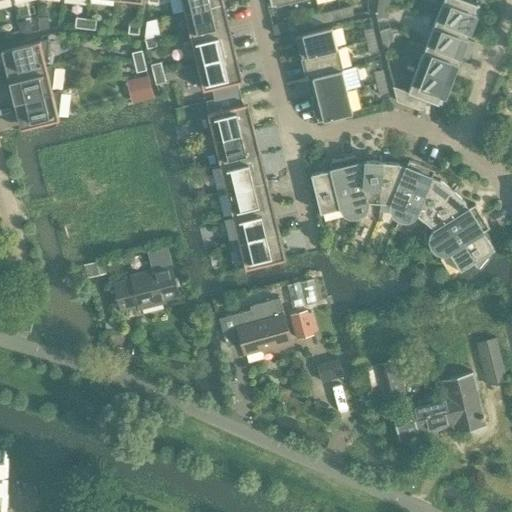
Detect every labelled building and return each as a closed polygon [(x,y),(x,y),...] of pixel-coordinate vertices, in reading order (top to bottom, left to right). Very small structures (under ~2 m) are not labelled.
[(181,0),(185,12),(224,3),(222,0),(181,0)] [(467,0),(443,0),(437,18),(471,31),(477,14),(474,13),(477,4),(467,0)] [(191,38),(230,28),(224,3),(185,12),(191,38)] [(389,4),(378,3),(376,17),(387,18),(389,4)] [(352,6),(340,9),(342,18),(354,15),(352,6)] [(342,18),(340,9),(329,12),(331,21),(342,18)] [(319,14),(298,19),(300,28),(322,23),(319,14)] [(75,27),(85,28),(86,18),(76,17),(75,27)] [(85,28),(95,29),(96,19),(86,18),(85,28)] [(437,18),(428,42),(461,55),(469,58),(475,42),(464,38),(467,31),(470,32),(471,31),(437,18)] [(300,28),(298,19),(287,22),(289,31),(300,28)] [(128,33),(139,34),(140,24),(129,23),(128,33)] [(297,35),(302,57),(337,48),(332,26),(297,35)] [(372,27),(364,30),(366,41),(375,39),(372,27)] [(379,30),(383,44),(394,41),(390,27),(379,30)] [(197,63),(236,54),(230,28),(191,38),(197,63)] [(145,38),(147,48),(157,46),(155,36),(145,38)] [(2,50),(8,76),(55,65),(54,64),(47,66),(46,64),(49,42),(48,38),(2,50)] [(375,39),(366,41),(369,52),(378,50),(375,39)] [(428,42),(418,67),(452,80),(458,64),(454,62),(457,55),(461,57),(461,55),(428,42)] [(302,57),(307,78),(342,69),(337,48),(302,57)] [(132,52),(134,62),(144,60),(142,50),(132,52)] [(240,93),(238,82),(242,81),(236,54),(197,63),(204,90),(212,88),(214,99),(215,99),(240,93)] [(144,60),(134,62),(137,72),(147,70),(144,60)] [(151,64),(154,74),(164,72),(161,62),(151,64)] [(8,76),(14,102),(61,91),(61,89),(53,91),(53,90),(55,67),(55,65),(8,76)] [(452,80),(418,67),(408,92),(393,86),(397,101),(419,110),(424,98),(439,104),(442,95),(445,96),(452,80)] [(307,78),(312,99),(347,90),(342,69),(307,78)] [(374,72),(377,83),(385,81),(383,69),(374,72)] [(164,72),(154,74),(156,84),(166,82),(164,72)] [(128,80),(133,101),(153,96),(148,76),(128,80)] [(385,81),(377,83),(379,95),(388,92),(385,81)] [(347,90),(312,99),(318,120),(353,112),(347,90)] [(61,91),(14,102),(21,129),(41,124),(42,126),(42,127),(43,127),(45,128),(48,128),(50,128),(51,128),(53,127),(55,125),(56,125),(58,123),(57,123),(57,120),(60,119),(59,116),(62,93),(61,91)] [(214,139),(254,130),(248,103),(243,104),(240,93),(215,99),(214,99),(207,101),(209,112),(208,113),(214,137),(209,138),(211,143),(215,142),(214,139)] [(220,165),(261,155),(254,130),(214,139),(215,142),(220,165)] [(117,146),(94,152),(105,195),(128,189),(117,146)] [(94,152),(71,158),(82,200),(105,195),(94,152)] [(227,191),(267,181),(261,155),(220,165),(226,188),(222,189),(223,194),(227,193),(227,191)] [(368,201),(379,203),(382,162),(366,160),(358,162),(357,156),(343,159),(357,216),(358,216),(364,213),(367,208),(368,201)] [(356,217),(357,216),(343,159),(329,162),(331,169),(311,174),(321,213),(341,208),(344,214),(350,217),(356,217)] [(399,219),(400,219),(422,165),(409,159),(406,166),(399,163),(382,162),(379,203),(391,204),(391,210),(394,216),(399,219)] [(417,214),(426,221),(452,190),(439,179),(432,177),(435,170),(422,165),(400,219),(400,220),(407,221),(413,218),(417,214)] [(227,193),(233,216),(273,207),(267,181),(227,191),(227,193)] [(128,189),(105,195),(116,237),(139,231),(128,189)] [(432,246),(432,247),(482,216),(475,204),(469,208),(465,201),(452,190),(426,221),(434,229),(431,234),(430,240),(432,246)] [(105,195),(82,200),(92,243),(116,237),(105,195)] [(240,244),(239,242),(279,232),(273,207),(233,216),(239,240),(234,241),(235,245),(240,244)] [(482,216),(432,247),(432,248),(437,252),(443,254),(450,253),(461,270),(474,262),(478,268),(479,268),(494,249),(495,249),(484,231),(490,228),(482,216)] [(239,242),(240,244),(246,269),(286,259),(279,232),(239,242)] [(133,280),(116,285),(121,307),(154,299),(154,301),(179,295),(172,265),(168,251),(151,255),(155,270),(132,275),(133,280)] [(280,298),(250,306),(251,309),(220,318),(228,345),(242,341),(245,352),(274,344),(275,348),(292,343),(280,298)] [(291,315),(297,338),(314,334),(307,310),(291,315)] [(496,337),(476,342),(488,385),(507,379),(496,337)] [(374,365),(382,398),(408,392),(403,373),(400,359),(374,365)] [(443,380),(447,396),(452,416),(454,424),(455,432),(454,432),(454,433),(487,426),(486,424),(485,425),(472,373),(474,373),(473,371),(441,379),(442,381),(443,380)] [(419,433),(454,424),(452,416),(447,396),(416,404),(416,402),(412,403),(410,403),(413,414),(396,419),(395,417),(394,418),(400,441),(401,441),(401,440),(419,435),(419,437),(420,437),(419,433)]
